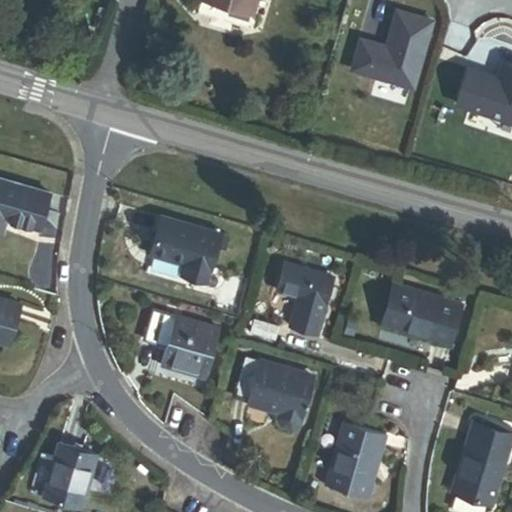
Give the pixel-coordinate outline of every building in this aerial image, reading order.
[(233,0),(232,6),(252,12),(253,6),(235,0),(233,0)] [(386,46),(360,38),(351,69),(412,87),(431,20),(396,10),(386,46)] [(467,68),(455,104),(511,123),(511,66),(502,63),(497,78),(467,68)] [(0,218),(5,219),(39,228),(48,194),(0,179),(0,218)] [(188,277),(204,281),(220,233),(162,216),(151,254),(184,264),(192,266),(188,277)] [(289,326),(316,333),(332,277),(284,263),(276,290),(297,296),(289,326)] [(181,275),(188,277),(192,266),(184,264),(181,275)] [(432,340),(447,345),(461,302),(395,283),(383,321),(433,336),(432,340)] [(0,342),(7,344),(19,305),(0,298),(0,342)] [(160,364),(205,378),(220,329),(153,310),(144,339),(166,345),(160,364)] [(251,333),(274,340),(278,326),(255,319),(251,333)] [(234,395),(249,400),(260,362),(245,357),(234,395)] [(278,409),(300,415),(312,377),(260,362),(249,400),(248,402),(269,409),(270,406),(278,409)] [(298,423),(300,415),(278,409),(276,416),(280,424),(291,427),(298,423)] [(338,433),(348,436),(352,424),(342,421),(338,433)] [(486,501),(492,502),(511,434),(473,423),(453,491),(456,492),(486,501)] [(375,473),(371,472),(375,460),(379,461),(387,434),(352,424),(348,436),(338,433),(324,484),(368,497),(375,473)] [(43,495),(80,506),(96,454),(58,443),(43,495)] [(478,511),(483,510),(486,501),(456,492),(451,506),(470,511),(478,511)]
